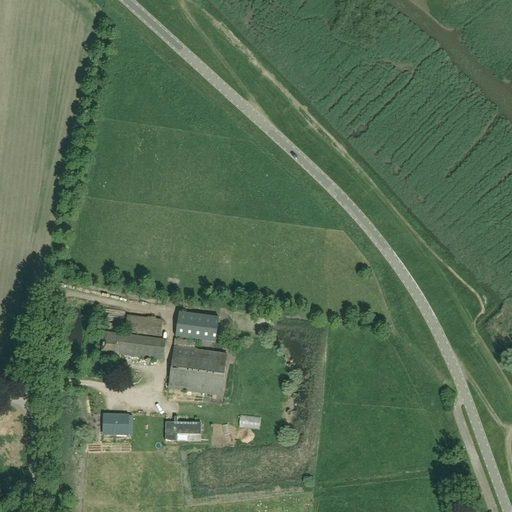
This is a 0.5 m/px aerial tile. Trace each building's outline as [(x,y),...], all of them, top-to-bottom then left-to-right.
[(214,343),(219,318),(179,312),(175,337),(214,343)] [(102,352),(163,360),(166,339),(128,334),(128,333),(160,337),(163,321),(127,316),(125,333),(123,332),(123,334),(104,331),(102,352)] [(174,348),(168,389),(222,396),(227,355),(174,348)] [(178,415),(168,415),(168,434),(180,434),(180,428),(200,428),(200,415),(180,415),(180,409),(178,409),(178,415)] [(128,418),(128,416),(103,415),(103,435),(127,435),(128,418)]
